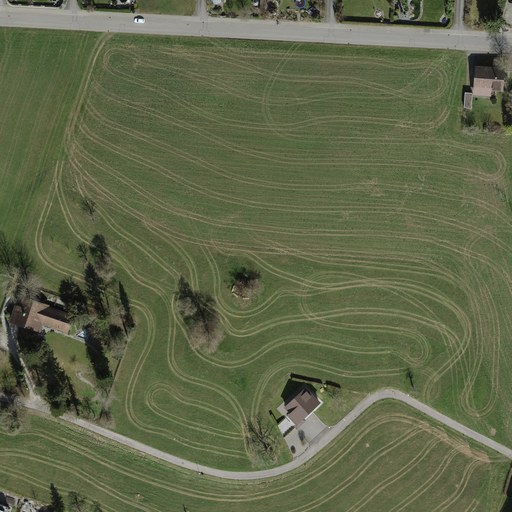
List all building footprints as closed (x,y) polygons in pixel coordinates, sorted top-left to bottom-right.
[(504,70),(476,68),(475,85),(491,86),(491,90),(502,90),(504,70)] [(472,93),(465,93),(464,107),(471,108),(472,93)] [(244,281),(239,285),(245,291),(250,286),(244,281)] [(19,301),(12,321),(33,328),(36,319),(67,330),(72,317),(46,308),(47,305),(28,299),(26,304),(19,301)] [(302,418),(319,403),(311,394),(310,395),(305,389),(297,396),(296,396),(291,401),(292,401),(286,407),(291,413),(287,416),(297,427),(304,420),(302,418)] [(0,511),(6,511),(8,507),(0,503),(0,511)]
